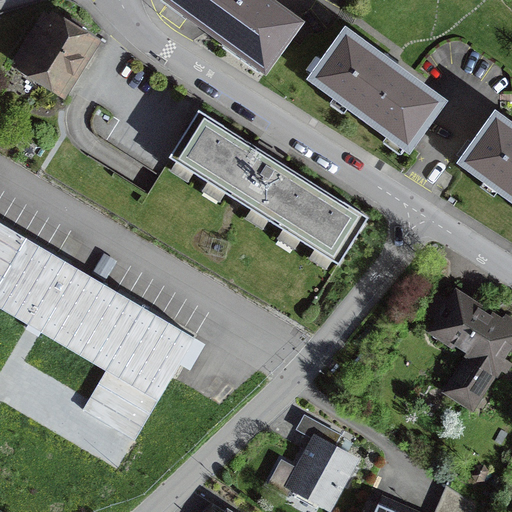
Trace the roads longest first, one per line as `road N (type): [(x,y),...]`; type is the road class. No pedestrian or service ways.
road 1 (residential): [(150,511),(291,377),(423,211)]
road 2 (residential): [(116,0),(176,58),(423,211)]
